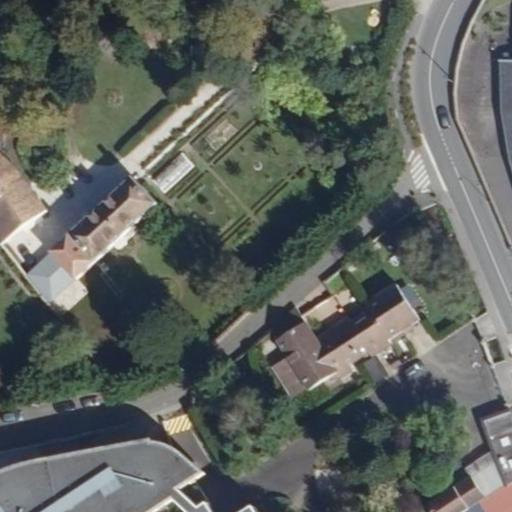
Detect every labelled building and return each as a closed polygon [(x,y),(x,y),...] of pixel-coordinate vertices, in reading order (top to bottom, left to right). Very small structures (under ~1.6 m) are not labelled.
[(511,61),(501,61),(503,114),(511,158),(511,162),(511,61)] [(47,211),(26,178),(12,150),(0,158),(0,244),(2,247),(47,211)] [(170,191),(195,168),(183,155),(157,177),(170,191)] [(162,205),(134,176),(69,236),(96,265),(162,205)] [(389,344),(421,324),(398,287),(365,308),(368,313),(350,324),(348,321),(318,341),(296,310),(271,332),(310,395),(323,386),(327,392),(355,375),(352,368),(370,357),(372,359),(392,348),(389,344)] [(511,418),(509,410),(482,419),(494,449),(498,459),(469,478),(454,488),(468,511),(481,503),(492,497),(503,490),(511,484),(511,418)] [(469,478),(498,459),(494,449),(464,470),(469,478)] [(268,511),(266,511),(172,511),(187,503),(185,498),(218,477),(186,456),(172,450),(44,465),(16,472),(0,480),(0,511),(268,511)] [(511,484),(503,490),(511,504),(511,484)] [(511,511),(511,504),(503,490),(492,497),(502,511),(511,511)] [(502,511),(492,497),(481,503),(486,511),(502,511)]
